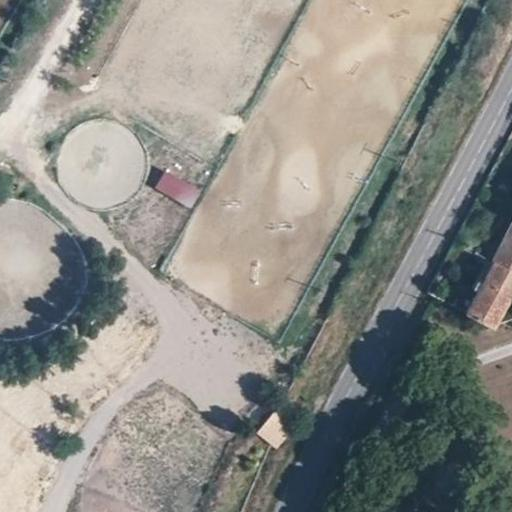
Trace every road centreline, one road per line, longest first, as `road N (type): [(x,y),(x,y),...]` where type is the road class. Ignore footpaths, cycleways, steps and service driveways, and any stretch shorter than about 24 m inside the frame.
road 1 (track): [(56,511),(73,464),(181,337),(153,288),(16,152),(0,149)]
road 2 (tertiary): [(295,511),(511,87)]
road 3 (track): [(81,0),(0,140)]
